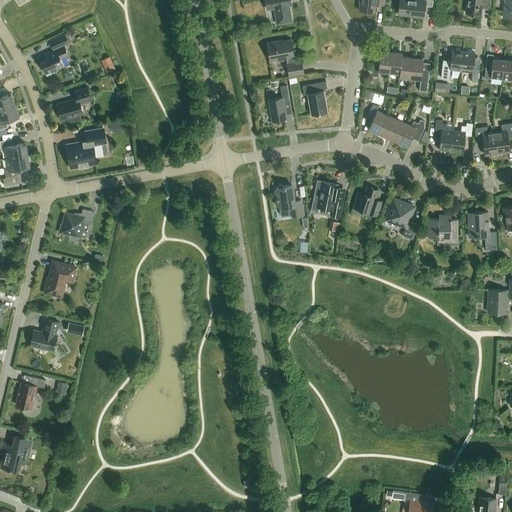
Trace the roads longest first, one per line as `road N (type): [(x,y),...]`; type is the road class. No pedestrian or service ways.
road 1 (unclassified): [(286,511),(223,163)]
road 2 (residential): [(0,391),(52,193)]
road 3 (residential): [(52,193),(34,95),(0,26)]
road 4 (residential): [(511,175),(438,184),(344,144)]
road 5 (residential): [(52,193),(223,163)]
road 6 (unclassified): [(223,163),(194,0)]
road 7 (residential): [(511,37),(356,28)]
road 8 (residential): [(344,144),(223,163)]
